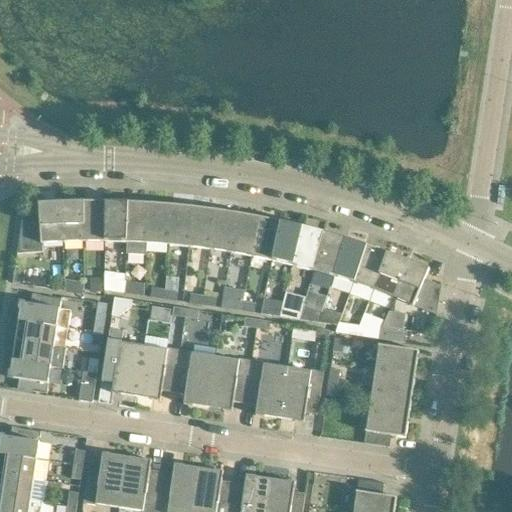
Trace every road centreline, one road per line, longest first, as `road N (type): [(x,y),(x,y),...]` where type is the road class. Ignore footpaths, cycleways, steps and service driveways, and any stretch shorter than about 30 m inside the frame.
road 1 (residential): [(437,478),(0,408)]
road 2 (residential): [(472,251),(338,195),(204,169),(99,161)]
road 3 (residential): [(472,251),(510,0)]
road 4 (residential): [(437,478),(472,251)]
